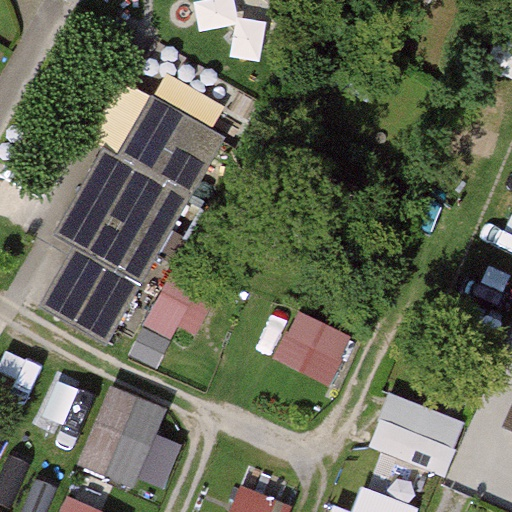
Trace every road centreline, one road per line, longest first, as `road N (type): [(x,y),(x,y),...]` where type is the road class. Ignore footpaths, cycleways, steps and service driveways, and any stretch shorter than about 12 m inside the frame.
road 1 (track): [(171,511),(208,417),(0,312)]
road 2 (track): [(307,511),(374,350)]
